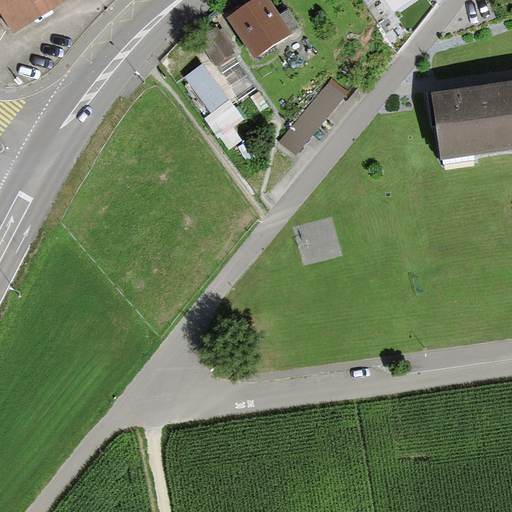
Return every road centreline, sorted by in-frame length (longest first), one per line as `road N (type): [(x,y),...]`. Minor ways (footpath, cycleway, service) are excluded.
road 1 (residential): [(450,0),(144,388)]
road 2 (residential): [(511,367),(260,402),(144,388)]
road 3 (secondary): [(38,173),(112,63),(177,0)]
road 4 (unclassified): [(144,388),(36,511)]
road 5 (track): [(165,511),(144,388)]
